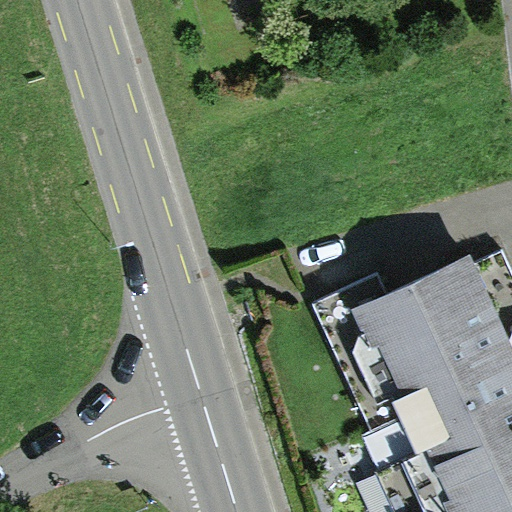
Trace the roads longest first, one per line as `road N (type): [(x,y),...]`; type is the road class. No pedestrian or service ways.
road 1 (secondary): [(211,407),(84,0)]
road 2 (unclassified): [(211,407),(115,435),(0,493)]
